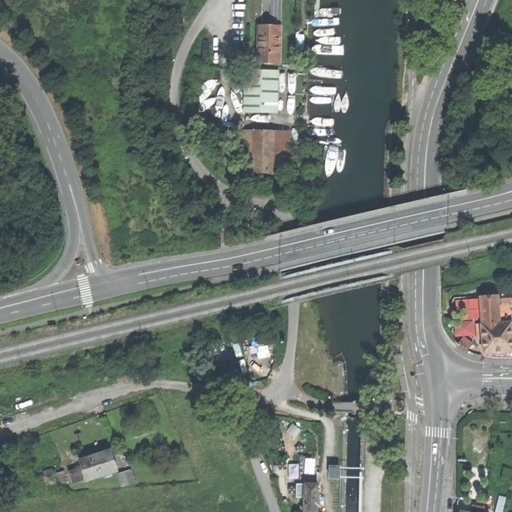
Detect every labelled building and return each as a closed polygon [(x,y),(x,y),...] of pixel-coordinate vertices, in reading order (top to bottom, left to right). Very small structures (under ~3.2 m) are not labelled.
[(257,63),(280,64),(281,26),(258,26),(258,44),(257,63)] [(244,112),(277,113),(279,71),(245,70),(244,112)] [(229,96),(227,76),(219,77),(221,97),(229,96)] [(244,133),(242,171),(288,172),(289,134),(244,133)] [(511,303),(511,293),(481,297),(483,325),(482,325),(484,357),(495,359),(511,358),(511,322),(511,303)] [(87,480),(113,472),(107,453),(95,456),(81,461),(83,468),(69,472),(72,483),(86,479),(87,480)] [(331,478),(341,478),(341,467),(331,467),(331,478)] [(120,487),(133,483),(129,470),(116,474),(120,487)] [(47,485),(55,483),(53,473),(44,476),(47,485)] [(301,484),(297,484),(297,499),(306,499),(306,511),(318,511),(319,504),(320,504),(320,499),(320,493),(319,493),(319,484),(306,484),(301,484)]
